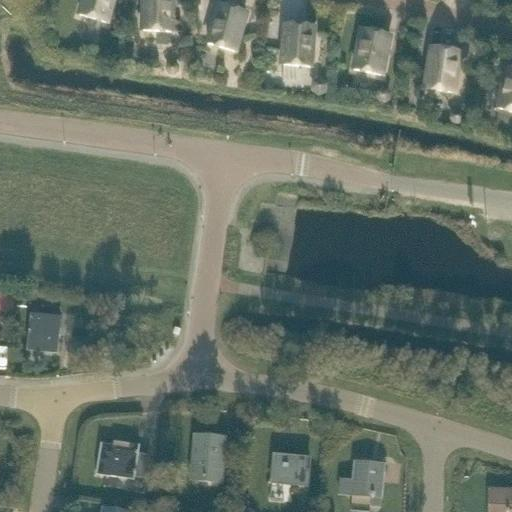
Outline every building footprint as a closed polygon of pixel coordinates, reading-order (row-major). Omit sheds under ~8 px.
[(106,24),(113,0),(84,0),(79,17),(106,24)] [(171,34),(172,0),(144,0),(143,32),(171,34)] [(235,53),(246,15),(219,7),(208,46),(235,53)] [(310,69),(313,29),(286,27),(282,67),(310,69)] [(381,77),(389,38),(362,32),(354,71),(381,77)] [(453,95),(459,55),(432,50),(425,90),(453,95)] [(511,114),(511,72),(508,71),(497,110),(511,114)] [(14,297),(0,296),(0,315),(13,316),(14,297)] [(57,353),(60,319),(30,316),(29,332),(28,332),(28,333),(29,333),(27,350),(57,353)] [(220,487),(224,441),(211,440),(210,451),(195,450),(196,449),(194,449),(191,481),(202,482),(202,484),(205,484),(206,478),(219,479),(219,487),(220,487)] [(114,447),(113,447),(101,445),(96,476),(109,479),(109,478),(133,481),(132,483),(134,483),(135,475),(136,475),(136,472),(135,472),(139,451),(139,447),(138,447),(138,448),(129,446),(128,454),(123,453),(124,450),(114,448),(114,447)] [(307,488),(309,460),(274,457),(271,485),(307,488)] [(380,508),(384,467),(355,464),(353,482),(340,481),(339,496),(370,499),(370,507),(380,508)] [(490,491),(489,511),(511,511),(511,491),(503,491),(491,491),(490,491)]
